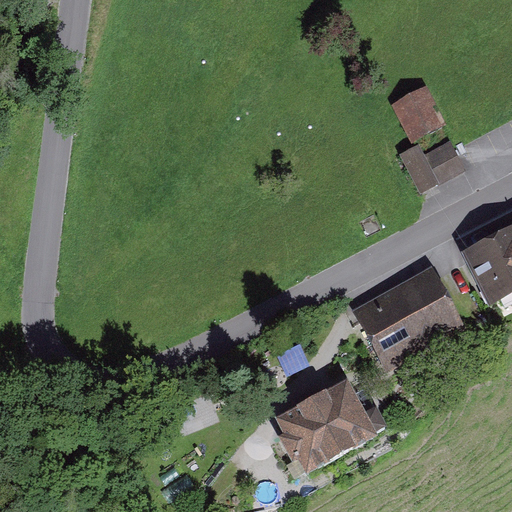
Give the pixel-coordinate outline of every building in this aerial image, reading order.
[(444,126),(426,92),(397,107),(414,141),(444,126)] [(436,183),(420,150),(402,159),(419,192),(436,183)] [(511,300),(511,235),(469,257),(496,309),(511,300)] [(463,324),(437,273),(365,310),(392,361),(463,324)] [(381,442),(351,385),(277,423),(307,480),(381,442)]
